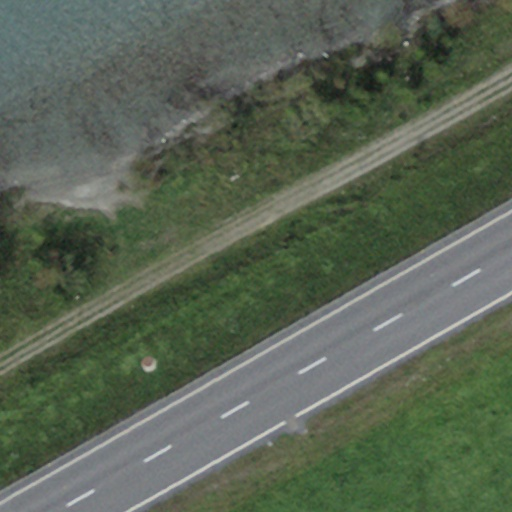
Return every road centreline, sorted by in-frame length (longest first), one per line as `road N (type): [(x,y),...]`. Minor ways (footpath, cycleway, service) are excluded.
road 1 (track): [(0,374),(511,80)]
road 2 (primary): [(511,258),(61,511)]
